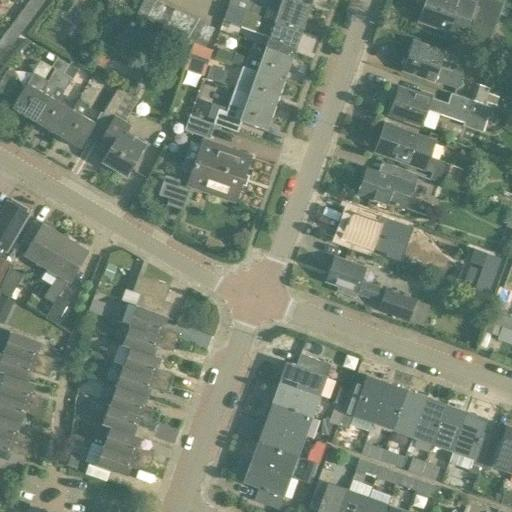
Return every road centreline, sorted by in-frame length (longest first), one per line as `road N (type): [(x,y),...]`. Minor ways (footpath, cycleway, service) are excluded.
road 1 (residential): [(257,303),(368,0)]
road 2 (residential): [(257,303),(0,150)]
road 3 (residential): [(511,396),(257,303)]
road 4 (residential): [(181,507),(257,303)]
